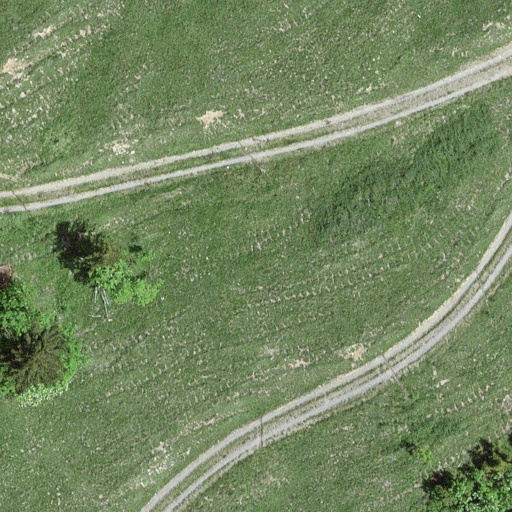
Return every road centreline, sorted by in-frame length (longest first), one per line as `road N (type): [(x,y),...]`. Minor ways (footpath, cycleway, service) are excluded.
road 1 (track): [(0,204),(402,110),(511,56)]
road 2 (track): [(511,239),(444,325),(354,386),(241,442),(158,511)]
